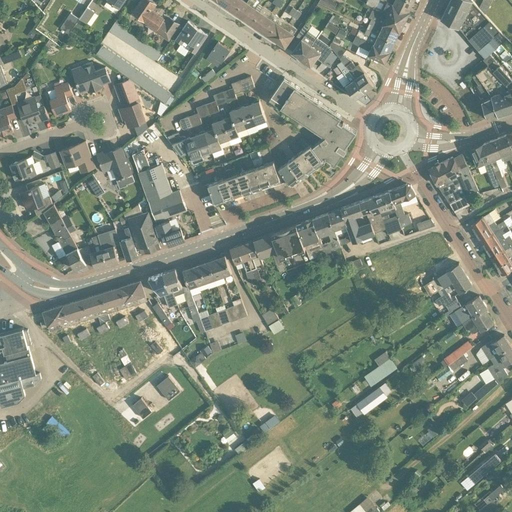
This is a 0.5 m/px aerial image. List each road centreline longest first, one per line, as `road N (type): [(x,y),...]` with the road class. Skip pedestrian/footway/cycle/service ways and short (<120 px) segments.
road 1 (secondary): [(69,290),(342,193),(380,149)]
road 2 (residential): [(511,325),(401,149)]
